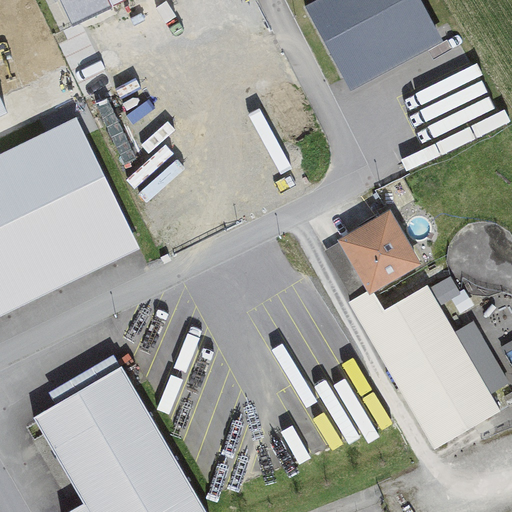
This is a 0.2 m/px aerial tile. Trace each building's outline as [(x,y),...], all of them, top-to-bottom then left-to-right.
[(109,0),(113,9),(132,0),(109,0)] [(351,88),(439,39),(417,0),(323,0),(308,9),(351,88)] [(0,308),(126,247),(66,122),(0,153),(0,308)] [(372,287),(416,263),(389,215),(345,240),(372,287)] [(499,410),(427,285),(364,322),(435,446),(499,410)] [(202,511),(121,370),(37,418),(87,505),(74,511),(202,511)]
